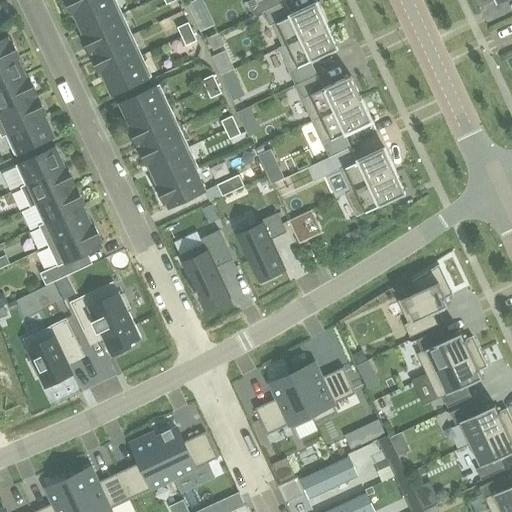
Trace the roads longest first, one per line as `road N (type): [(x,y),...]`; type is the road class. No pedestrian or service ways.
road 1 (residential): [(203,364),(25,0)]
road 2 (residential): [(493,189),(203,364)]
road 3 (residential): [(203,364),(0,457)]
road 4 (unclassified): [(406,0),(493,189)]
road 5 (residential): [(270,511),(203,364)]
